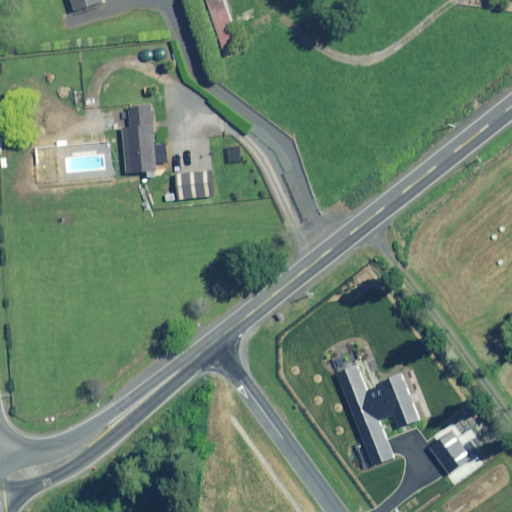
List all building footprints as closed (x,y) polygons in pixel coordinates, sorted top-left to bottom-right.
[(102,0),(71,0),(75,12),(103,3),(102,0)] [(242,50),(224,0),(204,0),(224,57),(242,50)] [(369,68),(327,81),(341,126),(382,113),(369,68)] [(157,172),(150,106),(130,107),(133,129),(123,130),(127,175),(157,172)] [(210,172),(177,175),(180,201),(213,198),(210,172)] [(391,353),(337,374),(375,467),(393,460),(378,421),(394,415),(399,428),(418,421),(391,353)] [(451,432),(430,447),(450,474),(471,459),(451,432)] [(484,450),(475,438),(467,444),(476,456),(484,450)]
